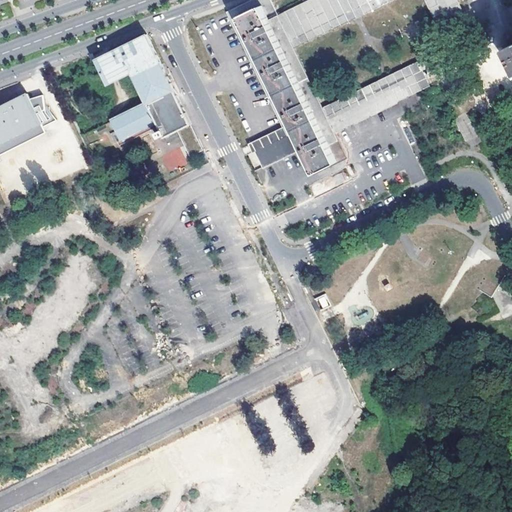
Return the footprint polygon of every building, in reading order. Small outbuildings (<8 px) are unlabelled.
[(251,143),(256,152),(296,132),(239,16),(262,5),(270,21),(279,16),(270,0),(251,0),(226,12),(282,128),(251,143)] [(270,21),(282,45),(374,0),(434,0),(442,15),(459,7),(455,0),(312,0),(279,16),(270,21)] [(393,0),(374,0),(282,45),(285,53),(295,48),(393,0)] [(462,14),(459,7),(442,15),(434,0),(424,0),(437,26),(462,14)] [(285,53),(282,45),(270,21),(262,5),(239,16),(296,132),(304,149),(315,171),(337,160),(326,137),(319,121),(285,53)] [(165,138),(179,131),(191,125),(160,60),(148,35),(143,38),(101,59),(96,62),(107,86),(133,73),(147,102),(112,121),(121,140),(157,122),(160,129),(154,132),(157,138),(163,135),(165,138)] [(295,48),(285,53),(319,121),(414,74),(422,90),(430,86),(419,62),(323,108),(295,48)] [(414,74),(319,121),(326,137),(334,133),(422,90),(414,74)] [(0,155),(0,156),(47,133),(42,124),(51,119),(47,114),(44,98),(32,104),(28,95),(0,109),(0,155)] [(191,125),(179,131),(186,145),(198,139),(196,135),(191,125)] [(256,152),(248,156),(255,172),(304,149),(296,132),(256,152)] [(345,156),(334,133),(326,137),(337,160),(345,156)] [(204,151),(198,139),(186,145),(191,157),(204,151)] [(188,163),(180,147),(161,157),(169,172),(188,163)] [(229,298),(252,287),(247,277),(249,276),(241,260),(240,261),(231,244),(233,243),(225,226),(223,227),(208,199),(199,203),(205,215),(198,218),(203,227),(195,231),(200,239),(211,234),(219,249),(207,255),(216,272),(227,267),(234,283),(224,288),(229,298)] [(177,312),(182,321),(205,310),(200,300),(189,305),(181,289),(192,284),(184,267),(172,272),(164,256),(176,251),(167,233),(161,236),(155,224),(145,230),(154,250),(148,253),(152,262),(150,263),(158,280),(160,279),(169,296),(167,296),(175,313),(177,312)] [(103,232),(90,237),(94,247),(107,242),(103,232)] [(31,270),(24,273),(28,282),(34,279),(41,295),(36,298),(45,315),(50,313),(58,329),(52,331),(61,349),(67,346),(74,362),(69,365),(73,374),(90,366),(85,356),(89,355),(81,339),(78,341),(69,323),(73,321),(65,305),(61,307),(53,289),(56,288),(49,272),(45,274),(41,265),(55,258),(45,237),(35,243),(40,254),(26,261),(31,270)] [(124,348),(149,336),(145,327),(134,333),(126,317),(137,311),(128,293),(118,299),(110,283),(121,278),(116,268),(110,272),(105,262),(99,265),(93,252),(79,259),(94,288),(92,289),(102,309),(104,308),(111,322),(110,323),(119,343),(121,342),(124,348)] [(0,345),(25,397),(48,386),(44,376),(34,381),(26,366),(37,360),(28,343),(18,348),(10,332),(21,327),(12,309),(1,314),(0,311),(0,296),(5,294),(0,284),(0,283),(0,345)] [(325,294),(315,299),(320,311),(331,306),(325,294)] [(265,334),(259,321),(274,314),(269,305),(244,317),(255,339),(256,338),(265,334)] [(232,351),(225,339),(237,333),(232,324),(211,335),(221,356),(226,354),(232,351)] [(277,354),(271,342),(283,337),(278,327),(265,334),(256,338),(267,360),(277,354)] [(247,370),(241,358),(253,352),(248,343),(232,351),(226,354),(237,375),(247,370)] [(202,350),(119,390),(131,414),(140,410),(137,404),(161,392),(164,398),(181,389),(178,384),(202,372),(205,378),(214,374),(202,350)] [(106,397),(24,438),(35,461),(44,457),(41,451),(66,439),(68,445),(85,437),(83,431),(107,419),(110,426),(118,421),(106,397)] [(298,408),(312,418),(317,411),(303,401),(298,408)] [(298,408),(289,421),(310,436),(319,423),(312,418),(298,408)] [(239,416),(225,423),(229,431),(243,424),(239,416)] [(289,421),(280,434),(293,443),(301,449),(310,436),(289,421)] [(250,438),(243,424),(229,431),(220,435),(227,449),(250,438)] [(275,441),(288,451),(293,443),(280,434),(275,441)] [(257,452),(250,438),(227,449),(234,463),(242,459),(257,452)] [(175,457),(190,449),(186,441),(171,449),(175,457)] [(10,443),(0,448),(0,471),(11,466),(14,472),(22,468),(10,443)] [(175,457),(182,471),(205,459),(198,445),(190,449),(175,457)] [(257,452),(242,459),(246,467),(261,460),(257,452)] [(182,471),(189,485),(203,477),(212,473),(205,459),(182,471)] [(268,474),(261,460),(246,467),(238,471),(244,485),(253,481),(268,474)] [(268,474),(253,481),(257,489),(271,482),(268,474)] [(193,493),(207,485),(203,477),(189,485),(193,493)] [(197,501),(212,494),(207,485),(193,493),(197,501)] [(94,487),(79,494),(83,502),(98,495),(94,487)] [(197,501),(202,511),(209,511),(227,503),(220,489),(212,494),(197,501)] [(98,511),(104,509),(98,495),(83,502),(74,506),(77,511),(98,511)] [(169,506),(171,511),(181,511),(177,502),(169,506)]
